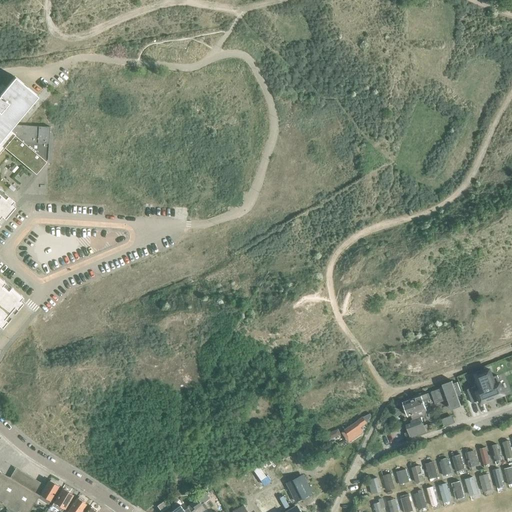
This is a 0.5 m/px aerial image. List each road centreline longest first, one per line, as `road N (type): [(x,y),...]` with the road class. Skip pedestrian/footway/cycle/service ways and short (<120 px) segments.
road 1 (unclassified): [(357,465),(511,408)]
road 2 (residential): [(121,511),(37,457),(0,422)]
